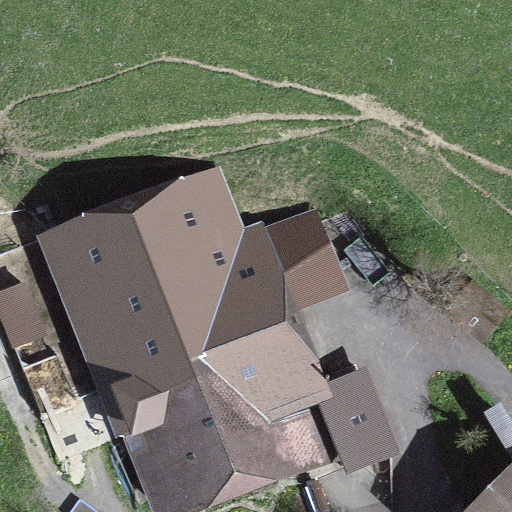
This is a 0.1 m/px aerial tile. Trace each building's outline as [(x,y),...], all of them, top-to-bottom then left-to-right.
[(305,360),(253,233),(80,299),(130,427),(125,429),(155,509),(332,441),(299,363),(305,360)] [(29,248),(0,254),(0,282),(35,275),(29,248)] [(478,293),(458,317),(480,335),(500,311),(478,293)] [(391,446),(363,372),(325,386),(353,460),(391,446)] [(511,511),(511,489),(490,511),(511,511)]
